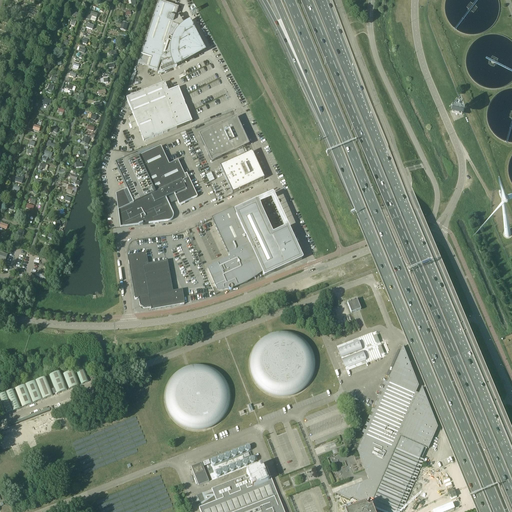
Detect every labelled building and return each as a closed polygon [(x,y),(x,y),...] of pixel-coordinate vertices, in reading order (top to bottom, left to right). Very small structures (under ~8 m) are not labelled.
[(159,2),(141,54),(152,58),(148,68),(157,71),(157,72),(159,67),(160,64),(161,61),(162,61),(162,62),(161,65),(163,67),(165,66),(168,65),(172,64),(175,62),(176,64),(179,63),(178,61),(181,60),(182,62),(182,63),(204,52),(193,30),(192,30),(190,31),(189,29),(186,23),(183,20),(180,14),(179,15),(178,16),(176,19),(175,19),(176,15),(177,13),(178,8),(159,2)] [(189,118),(183,111),(182,109),(181,107),(180,106),(179,104),(178,102),(177,101),(176,99),(175,97),(174,95),(174,96),(170,97),(165,83),(126,98),(133,116),(129,118),(133,129),(138,127),(143,142),(188,124),(189,118)] [(199,136),(211,161),(211,162),(248,145),(236,119),(199,136)] [(84,137),(82,143),(88,145),(90,139),(84,137)] [(137,154),(115,164),(127,190),(133,204),(118,211),(120,228),(139,226),(139,225),(143,223),(143,225),(168,222),(169,222),(170,222),(170,221),(171,221),(171,220),(172,220),(172,219),(173,219),(173,218),(173,217),(173,216),(173,215),(173,214),(165,199),(174,195),(179,206),(197,198),(197,197),(187,175),(184,176),(178,161),(169,165),(161,147),(160,147),(138,157),(137,154)] [(51,159),(52,153),(45,151),(43,156),(51,159)] [(264,179),(252,153),(220,167),(232,194),(264,179)] [(237,215),(236,216),(245,235),(262,272),(262,273),(264,277),(302,260),(287,229),(283,220),(273,198),(255,207),(254,207),(253,207),(237,215)] [(230,259),(208,270),(214,284),(218,290),(228,289),(228,290),(229,290),(229,291),(230,291),(231,291),(232,291),(232,290),(233,290),(233,289),(233,288),(235,287),(238,286),(241,285),(244,283),(247,282),(249,280),(254,278),(257,275),(262,272),(245,235),(236,216),(235,213),(230,215),(228,211),(217,216),(211,219),(230,258),(230,259)] [(127,256),(128,262),(135,299),(139,299),(140,306),(144,308),(151,307),(151,311),(185,304),(182,290),(173,292),(167,261),(148,265),(146,253),(127,256)] [(361,310),(356,299),(347,303),(351,314),(361,310)] [(309,346),(302,339),(292,334),(281,332),(270,334),(261,340),(254,349),(250,360),(250,371),(254,381),(262,390),(271,395),(281,397),(291,396),(300,392),(308,385),(313,376),(315,366),(314,356),(309,346)] [(358,342),(338,350),(341,357),(361,349),(358,342)] [(428,449),(437,428),(421,387),(418,394),(415,393),(418,387),(402,346),(357,450),(369,480),(336,493),(350,499),(353,498),(364,503),(368,502),(369,499),(370,499),(373,500),(371,506),(384,511),(398,511),(427,449),(428,449)] [(362,352),(342,360),(345,367),(365,360),(362,352)] [(225,380),(218,372),(208,367),(197,365),(186,368),(176,373),(169,382),(166,393),(166,404),(170,414),(177,423),(186,428),(196,430),(206,429),(216,425),(223,418),(228,409),(230,399),(229,389),(225,380)] [(83,368),(76,371),(81,385),(89,382),(83,368)] [(63,375),(69,390),(80,385),(74,371),(63,375)] [(60,372),(49,376),(57,394),(67,390),(60,372)] [(52,396),(45,377),(35,381),(15,389),(22,408),(42,400),(52,396)] [(0,416),(20,409),(13,390),(0,395),(0,416)] [(49,409),(8,425),(9,427),(50,411),(49,409)] [(209,482),(201,463),(191,467),(198,486),(209,482)] [(284,511),(276,492),(267,468),(263,469),(262,466),(246,472),(249,478),(246,479),(245,476),(211,489),(216,501),(199,508),(200,511),(284,511)] [(364,506),(349,511),(372,511),(371,509),(369,510),(368,510),(373,500),(370,499),(365,509),(364,506)]
